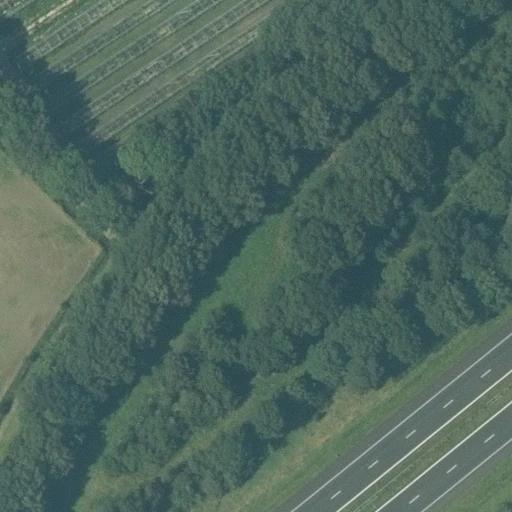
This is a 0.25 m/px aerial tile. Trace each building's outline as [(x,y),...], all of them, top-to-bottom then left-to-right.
[(133,0),(103,0),(13,60),(22,73),(133,0)] [(180,0),(150,0),(28,81),(37,95),(180,0)] [(227,0),(197,0),(42,102),(51,116),(227,0)] [(274,0),(244,0),(58,126),(67,140),(274,0)] [(320,0),(289,0),(72,146),(81,161),(320,0)] [(246,77),(239,67),(208,87),(215,97),(246,77)] [(205,105),(196,91),(84,165),(93,178),(205,105)]
